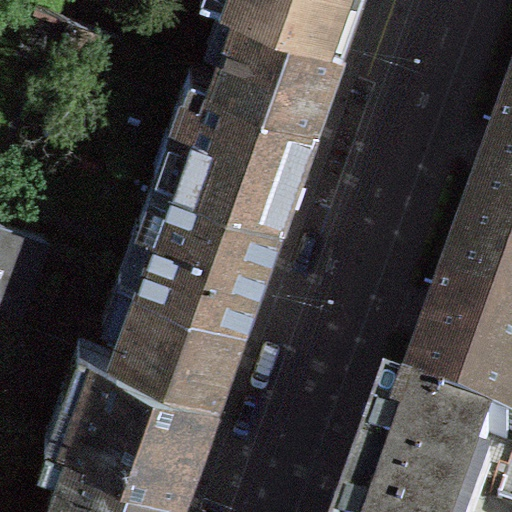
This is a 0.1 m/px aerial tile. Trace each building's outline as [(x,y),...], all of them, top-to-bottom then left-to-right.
[(103,29),(123,36),(135,5),(122,0),(72,0),(67,16),(69,17),(103,29)] [(234,0),(210,68),(314,105),(341,28),(262,0),(234,0)] [(262,0),(341,28),(351,0),(262,0)] [(154,158),(156,159),(175,166),(278,203),(314,105),(210,68),(191,61),(189,60),(154,158)] [(511,113),(469,232),(511,247),(511,113)] [(137,269),(241,306),(278,203),(175,166),(169,182),(165,180),(153,176),(152,176),(138,215),(138,216),(146,219),(154,222),(139,264),(138,267),(137,269)] [(0,307),(18,314),(18,313),(43,322),(59,278),(34,269),(46,236),(0,219),(0,307)] [(511,247),(469,232),(420,370),(511,402),(511,247)] [(241,307),(241,306),(137,269),(137,271),(136,272),(120,316),(111,342),(215,379),(241,307)] [(181,474),(215,379),(111,342),(93,335),(59,430),(67,433),(181,474)] [(511,402),(420,370),(408,403),(489,432),(507,439),(508,439),(508,438),(511,439),(511,402)] [(408,403),(383,394),(351,480),(340,511),(460,511),(475,472),(489,432),(408,403)] [(489,432),(475,472),(503,482),(498,496),(511,501),(511,440),(508,439),(507,439),(489,432)] [(167,511),(181,474),(67,433),(66,436),(58,457),(49,484),(65,490),(56,511),(167,511)]
